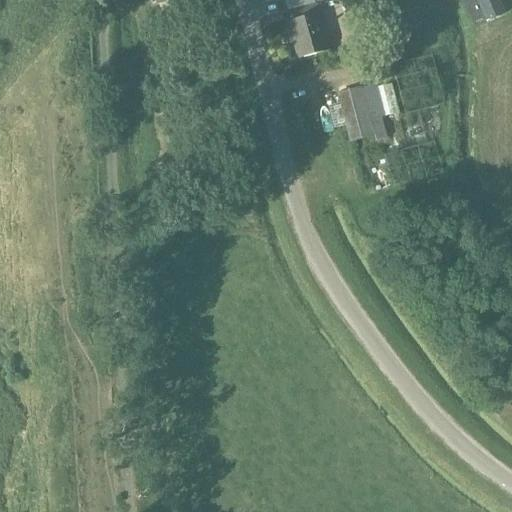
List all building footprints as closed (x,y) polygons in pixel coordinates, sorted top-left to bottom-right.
[(476,0),(487,22),(503,14),(497,0),(476,0)] [(511,0),(497,0),(503,14),(511,10),(511,0)] [(285,14),(285,15),(297,59),(328,50),(316,6),(285,14)] [(372,86),(337,95),(349,142),(373,136),(369,121),(380,118),(372,86)] [(380,119),(370,122),(375,141),(385,139),(380,119)]
